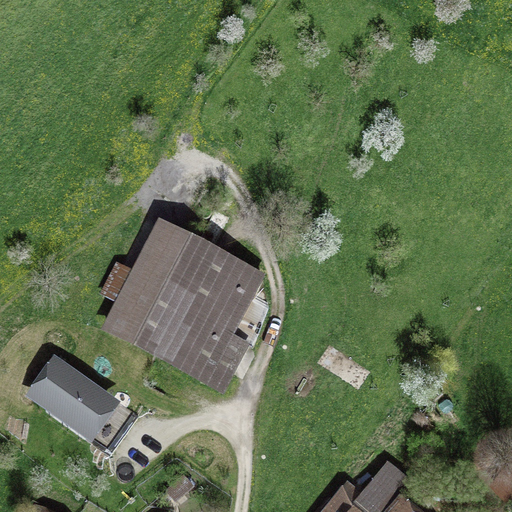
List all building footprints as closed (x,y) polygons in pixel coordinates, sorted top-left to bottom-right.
[(211,351),(251,275),(162,228),(108,330),(222,389),(228,378),(212,370),(220,356),(211,351)] [(36,396),(90,434),(110,406),(56,368),(36,396)] [(364,413),(322,384),(309,404),(351,432),(364,413)] [(339,450),(285,413),(262,445),(317,483),(339,450)] [(205,434),(189,425),(178,444),(195,453),(202,440),(205,434)] [(202,440),(195,453),(178,444),(173,454),(220,480),(233,457),(202,440)] [(353,488),(333,511),(409,511),(403,507),(418,489),(392,468),(367,499),(353,488)] [(179,500),(194,487),(186,478),(171,492),(179,500)]
